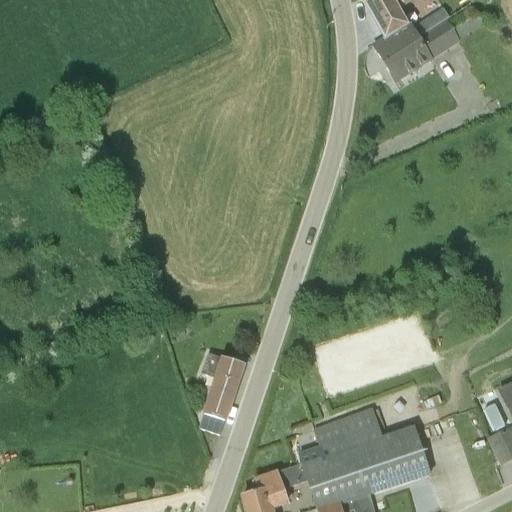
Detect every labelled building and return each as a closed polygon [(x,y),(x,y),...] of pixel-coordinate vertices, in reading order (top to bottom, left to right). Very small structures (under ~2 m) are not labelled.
[(365,0),(387,0),(397,13),(420,0),(358,0),(359,3),(365,0)] [(387,0),(365,0),(359,3),(382,44),(406,30),(397,13),(387,0)] [(406,30),(382,44),(371,51),(393,86),(483,30),(470,11),(416,42),(445,22),(440,13),(410,33),(408,29),(406,30)] [(211,382),(197,433),(218,440),(241,370),(206,358),(199,378),(211,382)] [(511,386),(496,394),(511,427),(511,386)] [(357,511),(355,505),(365,501),(365,500),(367,500),(427,481),(411,432),(380,442),(370,413),(311,434),(321,464),(253,486),(257,496),(241,500),(244,511),(269,511),(285,507),(280,493),(307,486),(314,511),(357,511)] [(511,438),(509,432),(487,442),(499,469),(511,462),(511,438)] [(355,505),(357,511),(367,511),(365,501),(355,505)]
